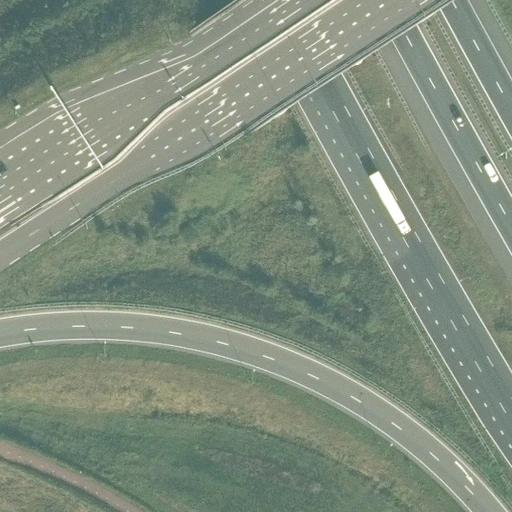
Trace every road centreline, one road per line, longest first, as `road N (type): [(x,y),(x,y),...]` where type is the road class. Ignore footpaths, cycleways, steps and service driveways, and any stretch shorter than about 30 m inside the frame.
road 1 (trunk): [(0,336),(143,332),(251,355),(360,405),(435,461),(484,511)]
road 2 (secondary): [(0,255),(420,0)]
road 3 (trunk): [(278,0),(511,411)]
road 4 (secondary): [(303,0),(27,171)]
road 5 (motorway): [(386,0),(511,227)]
road 6 (motorway): [(511,111),(450,0)]
